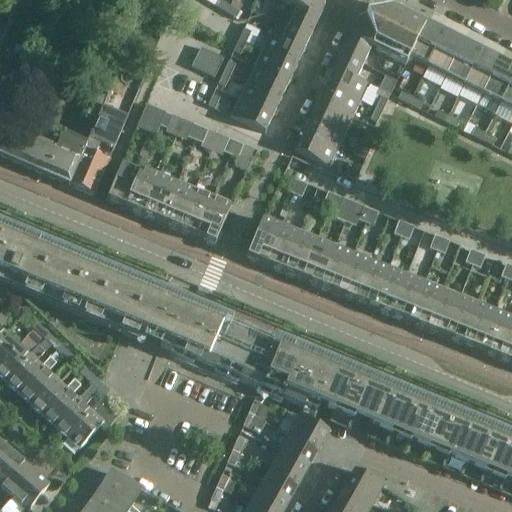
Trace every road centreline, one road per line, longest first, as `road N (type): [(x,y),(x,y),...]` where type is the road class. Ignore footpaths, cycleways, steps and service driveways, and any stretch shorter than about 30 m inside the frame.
road 1 (tertiary): [(511,401),(0,192)]
road 2 (residential): [(349,0),(275,154)]
road 3 (residential): [(499,511),(342,446)]
